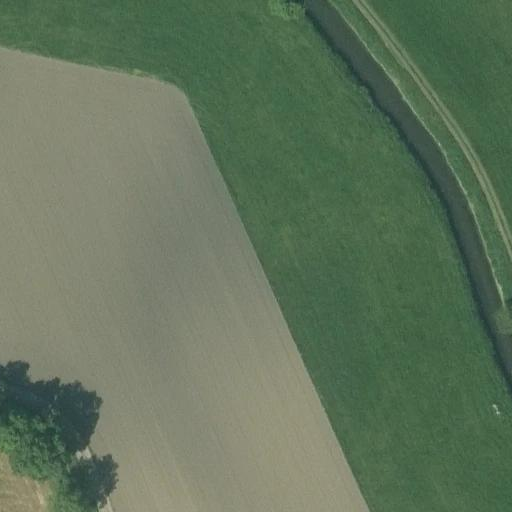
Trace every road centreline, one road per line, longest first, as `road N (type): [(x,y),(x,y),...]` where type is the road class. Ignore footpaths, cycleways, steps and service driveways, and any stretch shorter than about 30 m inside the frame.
road 1 (track): [(364,0),(464,131),(511,243)]
road 2 (track): [(109,511),(70,429),(0,398)]
